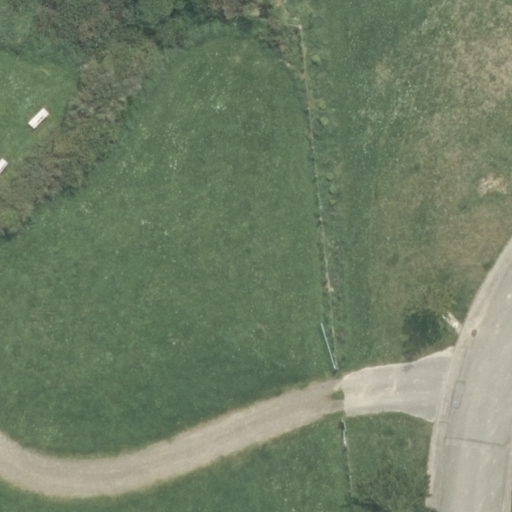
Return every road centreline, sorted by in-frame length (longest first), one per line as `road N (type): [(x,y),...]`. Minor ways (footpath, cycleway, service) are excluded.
road 1 (unclassified): [(0,461),(52,482),(118,482),(271,413),(341,394),(421,383),(490,388)]
road 2 (unclassified): [(490,388),(472,511)]
